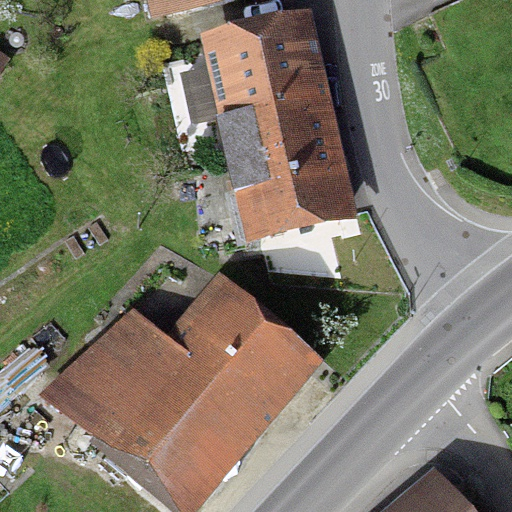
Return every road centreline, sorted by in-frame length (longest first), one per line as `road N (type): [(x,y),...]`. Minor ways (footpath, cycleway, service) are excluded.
road 1 (residential): [(362,0),(373,132),(445,271),(490,310)]
road 2 (secondary): [(291,511),(421,374)]
road 3 (residential): [(511,500),(474,429),(421,374)]
